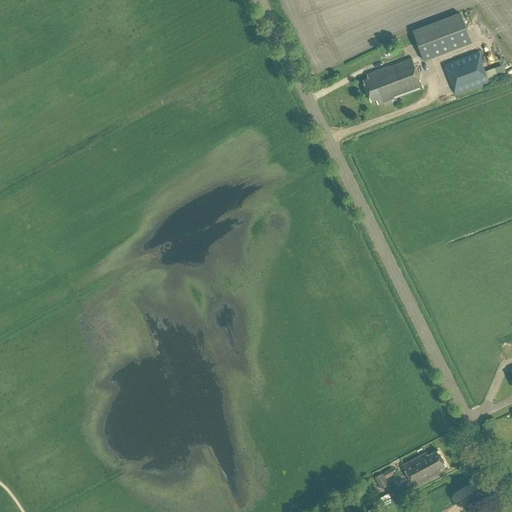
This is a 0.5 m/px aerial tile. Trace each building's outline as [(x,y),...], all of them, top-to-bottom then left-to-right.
[(413,32),(424,61),(472,43),(461,14),(413,32)] [(403,30),(410,50),(417,47),(410,28),(403,30)] [(387,48),(370,55),(373,62),(390,55),(387,48)] [(351,67),(356,64),(351,53),(345,56),(351,67)] [(444,66),(455,96),(489,83),(478,53),(444,66)] [(417,54),(397,61),(403,78),(410,94),(430,86),(417,54)] [(367,91),(403,78),(397,61),(367,73),(367,75),(362,77),(367,91)] [(501,75),(508,74),(506,66),(500,67),(501,75)] [(488,71),(491,78),(499,75),(496,68),(488,71)] [(410,94),(403,78),(367,91),(373,106),(379,104),(379,106),(410,94)] [(447,466),(439,451),(428,456),(427,453),(403,465),(415,487),(442,472),(441,469),(447,466)] [(394,467),(383,473),(386,479),(397,473),(394,467)] [(386,479),(383,473),(376,477),(382,488),(389,485),(386,479)]
